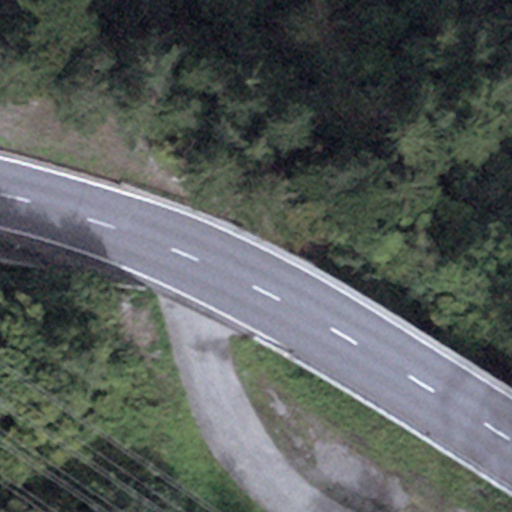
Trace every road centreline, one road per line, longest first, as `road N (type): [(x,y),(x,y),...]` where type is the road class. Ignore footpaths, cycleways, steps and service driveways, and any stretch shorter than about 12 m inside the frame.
road 1 (primary): [(511,447),(318,323),(199,265),(54,211),(0,200)]
road 2 (track): [(199,265),(233,427),(322,511)]
